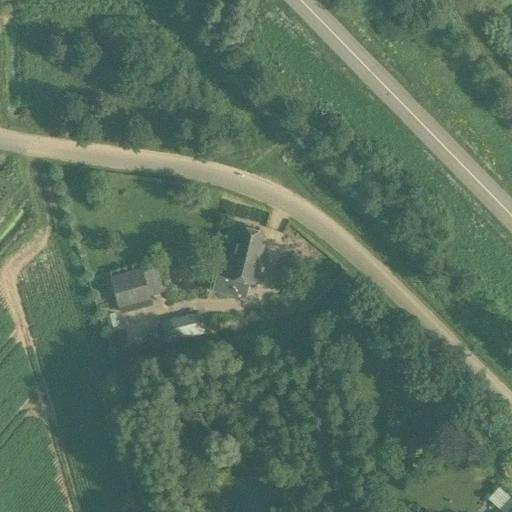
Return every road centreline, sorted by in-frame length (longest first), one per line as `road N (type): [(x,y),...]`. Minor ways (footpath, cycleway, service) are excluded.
road 1 (unclassified): [(0,142),(204,174),(275,197),(349,248),(511,407)]
road 2 (tertiary): [(511,223),(293,0)]
